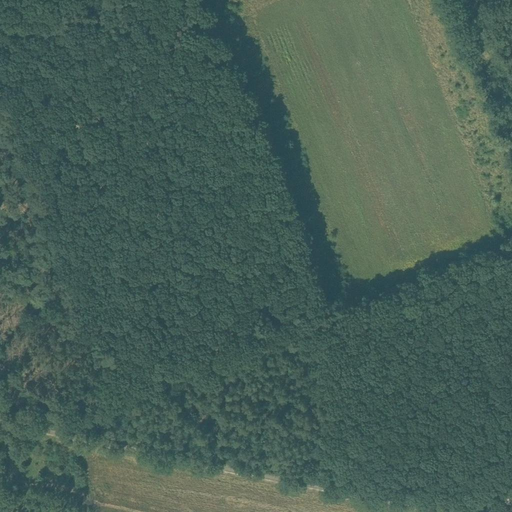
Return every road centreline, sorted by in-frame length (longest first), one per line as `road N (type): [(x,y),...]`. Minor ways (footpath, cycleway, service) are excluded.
road 1 (track): [(511,244),(44,430)]
road 2 (track): [(0,427),(423,511)]
